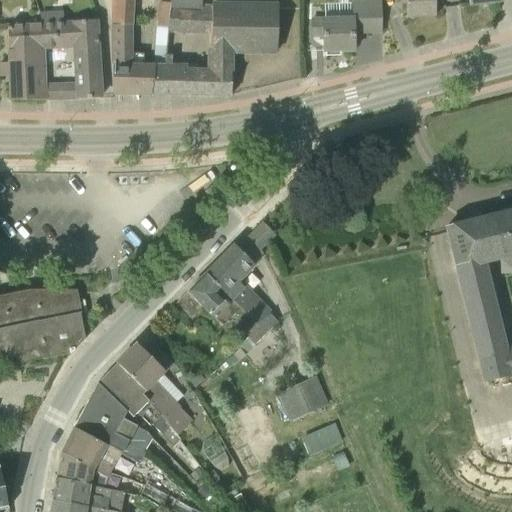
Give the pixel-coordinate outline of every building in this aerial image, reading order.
[(113,0),(114,24),(130,25),(131,0),(113,0)] [(201,0),(168,0),(168,3),(166,27),(166,32),(211,35),(212,13),(201,11),(201,0)] [(381,3),(380,3),(379,0),(365,0),(366,1),(366,18),(351,19),(323,19),(323,18),(312,19),(312,37),(323,36),(324,51),(354,51),(353,33),(382,32),(381,3)] [(405,0),(406,18),(435,17),(434,0),(405,0)] [(326,1),(326,9),(353,10),(354,1),(326,1)] [(168,3),(158,3),(156,26),(166,27),(168,3)] [(151,94),(191,95),(231,96),(231,51),(276,52),(277,6),(212,5),(212,13),(211,35),(210,68),(171,67),(171,56),(164,56),(164,59),(163,66),(153,66),(151,94)] [(76,46),(77,82),(77,100),(100,98),(98,60),(96,20),(73,22),(73,23),(64,24),(63,14),(40,15),(43,23),(43,48),(76,46)] [(43,23),(40,15),(41,25),(7,27),(9,63),(1,63),(1,77),(9,76),(10,101),(44,100),(44,87),(44,83),(43,48),(43,23)] [(140,94),(151,94),(153,66),(152,66),(142,65),(143,54),(129,54),(130,25),(114,24),(113,93),(134,94),(140,94)] [(165,46),(155,46),(153,66),(163,66),(164,59),(164,56),(165,46)] [(211,186),(205,192),(213,201),(219,195),(211,186)] [(511,210),(447,227),(486,381),(511,374),(511,351),(502,354),(478,260),(511,251),(511,210)] [(248,238),(260,249),(274,235),(262,223),(248,238)] [(231,299),(230,300),(248,317),(258,326),(243,342),(237,348),(245,355),(254,346),(277,321),(270,315),(236,280),(263,253),(260,249),(248,238),(237,249),(234,245),(206,273),(231,299)] [(227,304),(230,300),(231,299),(206,273),(187,292),(188,292),(176,304),(192,319),(203,307),(222,326),(236,313),(227,304)] [(29,292),(0,297),(0,367),(71,353),(85,339),(75,292),(29,292)] [(136,344),(117,364),(145,392),(142,395),(167,421),(165,423),(169,428),(177,435),(191,421),(175,405),(183,397),(161,375),(164,371),(165,373),(173,364),(157,348),(149,357),(136,344)] [(117,364),(97,384),(144,414),(152,424),(162,434),(169,428),(165,423),(167,421),(142,395),(145,392),(117,364)] [(199,373),(189,382),(194,388),(204,380),(199,373)] [(327,404),(313,377),(276,395),(289,423),(327,404)] [(97,384),(84,409),(149,445),(152,439),(147,433),(123,420),(126,411),(136,421),(141,417),(150,426),(152,424),(144,414),(97,384)] [(140,463),(149,445),(118,428),(84,409),(73,428),(121,454),(133,460),(140,463)] [(312,454),(346,439),(338,421),(304,435),(312,454)] [(73,428),(61,453),(103,477),(106,480),(121,454),(73,428)] [(330,456),(337,471),(349,466),(342,451),(330,456)] [(61,453),(56,478),(104,490),(105,489),(106,480),(103,477),(61,453)] [(198,467),(190,475),(196,482),(204,474),(198,467)] [(52,504),(120,511),(124,493),(105,489),(104,490),(56,478),(52,504)] [(212,483),(227,501),(229,500),(233,498),(232,496),(237,493),(231,485),(227,488),(219,478),(212,483)] [(195,492),(204,500),(213,491),(204,483),(195,492)] [(233,498),(229,500),(230,501),(237,511),(248,511),(250,511),(239,494),(233,498)] [(237,511),(230,501),(219,511),(237,511)]
